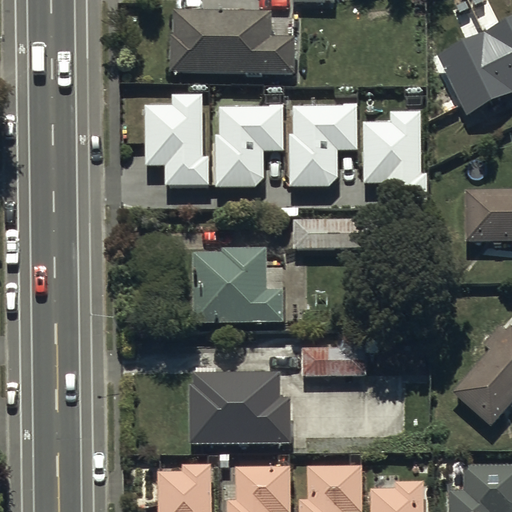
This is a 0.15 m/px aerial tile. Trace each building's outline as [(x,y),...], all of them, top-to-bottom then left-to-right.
[(511,17),(437,55),(467,114),(511,92),(511,17)] [(173,18),(172,80),(295,82),(296,45),(273,45),(273,20),(173,18)] [(172,106),(144,106),(144,165),(164,166),(164,188),(209,188),(209,157),(201,157),(201,94),(172,94),(172,106)] [(357,105),(293,105),(294,132),(290,132),(290,185),(330,185),(338,176),(338,150),(358,149),(357,105)] [(283,106),(219,106),(219,134),(215,134),(216,186),(255,186),(264,177),(264,151),(283,151),(283,106)] [(391,121),(364,121),(363,181),(384,181),(384,204),(429,204),(429,173),(420,172),(420,110),(391,110),(391,121)] [(511,198),(467,198),(467,202),(467,248),(511,248),(511,198)] [(379,227),(295,226),(295,257),(379,258),(379,227)] [(224,261),(194,261),(194,332),(285,332),(285,299),(267,299),(267,258),(225,258),(224,261)] [(491,355),(452,399),(492,435),(511,411),(511,333),(511,332),(507,337),(501,331),(484,349),(491,355)] [(339,352),(303,353),(303,381),(368,381),(367,340),(339,340),(339,352)] [(190,392),(190,452),(294,452),(294,405),(283,405),(282,380),(192,381),(192,392),(190,392)] [(184,478),(159,478),(158,511),(212,511),(213,472),(183,472),(184,478)] [(465,496),(450,496),(450,511),(511,511),(511,472),(465,473),(465,496)] [(292,511),(291,473),(237,474),(237,508),(229,508),(228,511),(292,511)] [(363,511),(364,474),(308,474),(308,506),(301,506),(301,511),(363,511)] [(396,494),(371,494),(371,511),(425,511),(425,488),(396,488),(396,494)]
